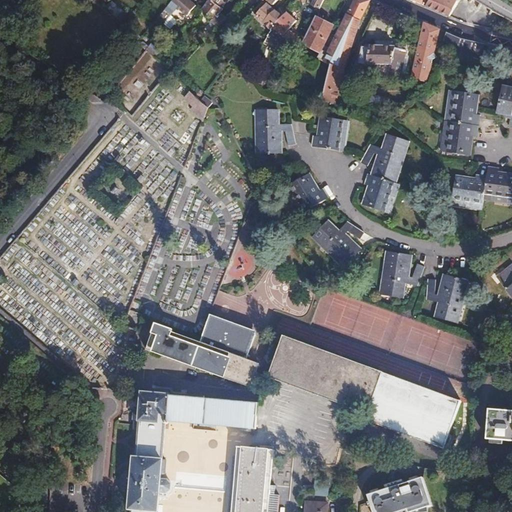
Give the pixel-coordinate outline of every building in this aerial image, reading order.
[(109,1),(107,0),(94,0),(92,2),(102,10),(107,3),(109,1)] [(188,0),(173,0),(157,19),(163,23),(176,8),(191,21),(193,18),(194,15),(191,11),(195,6),(188,0)] [(209,21),(217,29),(226,19),(219,13),(222,9),(218,6),(223,1),(221,0),(208,0),(209,0),(201,11),(211,18),(209,21)] [(252,3),(248,0),(243,0),(239,5),(245,10),(252,3)] [(323,0),(313,0),(311,4),(319,9),(320,6),(323,0)] [(369,1),(367,0),(354,0),(347,16),(359,22),(369,1)] [(429,0),(425,6),(449,16),(459,0),(429,0)] [(116,10),(107,3),(102,10),(111,17),(116,10)] [(256,16),(263,23),(275,11),(267,4),(256,16)] [(263,23),(270,29),(273,28),(282,18),(275,11),(263,23)] [(125,17),(118,12),(114,18),(120,23),(125,17)] [(282,18),(273,28),(283,36),(283,35),(289,30),(297,22),(288,13),(286,14),(282,18)] [(359,22),(347,16),(337,35),(329,51),(323,63),(331,65),(345,68),(348,59),(347,58),(359,22)] [(301,45),(299,48),(304,51),(306,47),(315,52),(315,54),(313,53),(312,56),(317,58),(321,50),(333,27),(315,17),(301,45)] [(435,44),(440,46),(443,31),(423,23),(420,38),(436,42),(435,44)] [(289,30),(283,35),(287,38),(293,43),(297,38),(289,30)] [(133,31),(130,35),(137,42),(140,38),(133,31)] [(463,39),(445,32),(442,46),(480,58),(484,44),(463,39)] [(287,38),(274,90),(321,101),(331,65),(323,63),(329,51),(324,49),(323,50),(321,50),(317,58),(312,56),(304,51),(299,48),(296,46),(293,43),(287,38)] [(436,42),(420,38),(411,78),(427,82),(435,44),(436,42)] [(142,40),(139,44),(146,50),(149,46),(142,40)] [(387,74),(400,76),(405,51),(404,50),(405,47),(397,45),(396,48),(370,45),(369,47),(362,46),(357,62),(368,64),(379,64),(379,69),(383,69),(383,64),(389,64),(387,74)] [(331,65),(321,101),(335,104),(345,68),(331,65)] [(509,125),(511,125),(511,87),(503,86),(497,112),(506,114),(507,112),(511,113),(509,125)] [(449,90),(446,110),(453,111),(455,91),(449,90)] [(446,110),(445,120),(478,125),(479,114),(472,113),(473,109),(476,109),(478,94),(455,91),(453,111),(446,110)] [(189,103),(195,97),(190,92),(185,99),(189,103)] [(384,112),(386,98),(353,93),(350,107),(384,112)] [(208,109),(195,97),(189,103),(193,107),(204,118),(208,109)] [(204,118),(193,107),(190,110),(203,122),(204,118)] [(285,130),(288,145),(295,143),(291,124),(279,124),(278,109),(267,110),(267,115),(255,115),(256,140),(258,140),(258,148),(256,148),(256,152),(280,152),(280,135),(278,135),(278,131),(285,130)] [(320,136),(313,135),(312,145),(344,151),(346,140),(340,139),(343,119),(321,116),(318,131),(320,132),(320,136)] [(349,120),(343,119),(340,139),(346,140),(349,120)] [(446,152),(469,155),(471,140),(468,139),(469,135),(476,136),(478,125),(445,120),(443,131),(449,132),(446,152)] [(440,151),(446,152),(449,132),(443,131),(440,151)] [(382,148),(370,145),(360,162),(367,166),(374,153),(380,155),(378,159),(377,159),(371,175),(395,183),(396,178),(394,178),(396,170),(399,171),(407,147),(396,144),(397,138),(387,135),(382,148)] [(408,142),(397,138),(396,144),(407,147),(408,142)] [(486,176),(483,200),(493,201),(494,195),(511,197),(511,174),(502,173),(502,175),(497,175),(498,168),(487,167),(486,176)] [(327,197),(322,188),(317,191),(314,187),(316,186),(308,173),(289,184),(298,201),(293,205),(299,214),(327,197)] [(371,175),(367,174),(364,184),(370,186),(369,190),(367,189),(362,204),(384,211),(390,192),(396,194),(399,184),(395,183),(371,175)] [(471,207),(481,209),(483,200),(486,176),(476,174),(475,181),(470,181),(470,178),(455,176),(452,199),(472,201),(471,207)] [(298,201),(289,184),(283,187),(293,205),(298,201)] [(390,192),(384,211),(389,213),(396,194),(390,192)] [(451,205),(471,207),(472,201),(452,199),(451,205)] [(363,232),(347,221),(338,230),(328,220),(320,229),(324,232),(316,240),(333,257),(335,256),(340,262),(339,264),(342,267),(359,249),(347,237),(345,239),(343,236),(347,231),(359,238),(363,232)] [(324,232),(320,229),(312,237),(316,240),(324,232)] [(416,284),(423,266),(416,263),(411,277),(404,276),(405,272),(407,272),(410,255),(386,251),(385,256),(387,256),(386,263),(384,263),(379,288),(391,289),(390,295),(401,296),(404,282),(416,284)] [(511,266),(496,278),(511,297),(511,266)] [(434,280),(427,279),(425,298),(438,301),(434,316),(445,319),(446,314),(457,316),(464,292),(462,292),(464,284),(465,285),(467,281),(444,274),(439,291),(440,291),(440,295),(433,294),(434,280)] [(211,315),(206,327),(203,335),(201,341),(173,330),(173,329),(155,322),(146,350),(176,361),(250,388),(259,363),(247,358),(248,355),(249,353),(256,332),(211,315)] [(444,450),(463,406),(285,334),(268,378),(444,450)] [(249,511),(254,448),(238,446),(230,511),(156,511),(159,492),(165,493),(170,488),(170,484),(166,479),(160,478),(161,468),(164,468),(164,460),(162,460),(165,422),(166,421),(255,429),(257,403),(168,395),(145,393),(143,392),(141,407),(135,407),(133,428),(138,429),(136,457),(134,457),(129,508),(132,509),(131,511),(249,511)] [(511,410),(488,409),(486,438),(490,439),(490,443),(502,443),(502,440),(511,440),(511,410)] [(268,511),(273,451),(254,448),(249,511),(268,511)] [(0,510),(0,511),(17,490),(0,474),(0,510)] [(370,511),(409,511),(429,506),(421,478),(366,495),(370,511)] [(225,495),(225,488),(195,486),(194,492),(225,495)] [(281,511),(282,500),(272,500),(271,511),(281,511)] [(326,511),(327,504),(306,502),(305,511),(326,511)]
